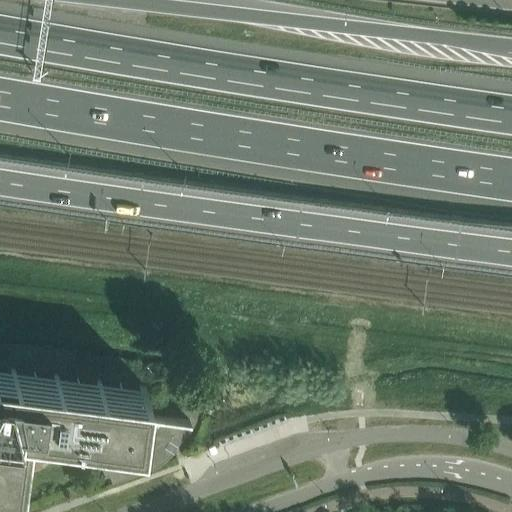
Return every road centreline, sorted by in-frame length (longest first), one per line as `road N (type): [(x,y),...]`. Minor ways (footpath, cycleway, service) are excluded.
road 1 (motorway): [(0,98),(511,179)]
road 2 (motorway): [(511,109),(0,29)]
road 3 (motorway): [(0,177),(511,246)]
road 4 (motorway): [(511,47),(107,0)]
road 5 (tertiary): [(333,442),(142,511)]
road 6 (tertiary): [(330,485),(413,466),(511,483)]
road 7 (tertiary): [(511,449),(419,433),(333,442)]
